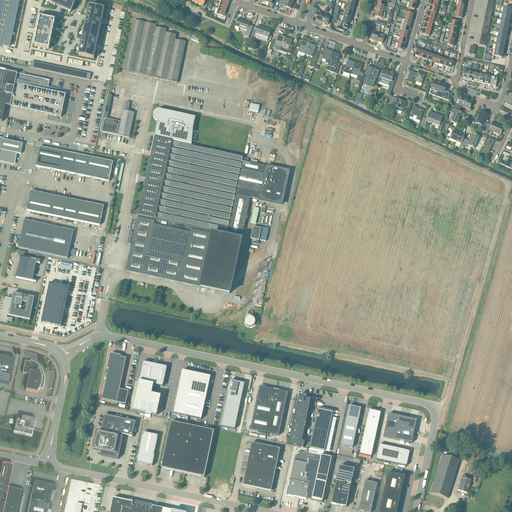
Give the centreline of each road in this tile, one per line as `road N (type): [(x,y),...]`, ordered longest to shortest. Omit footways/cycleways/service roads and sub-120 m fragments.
road 1 (unclassified): [(100,336),(438,406),(415,511)]
road 2 (unclassified): [(46,465),(265,511)]
road 3 (unknown): [(229,511),(249,443),(285,454),(273,511)]
road 4 (residential): [(117,9),(103,74),(18,55)]
road 5 (unknown): [(124,465),(137,421),(103,412),(94,418),(89,453),(102,461)]
road 6 (track): [(438,406),(481,279)]
